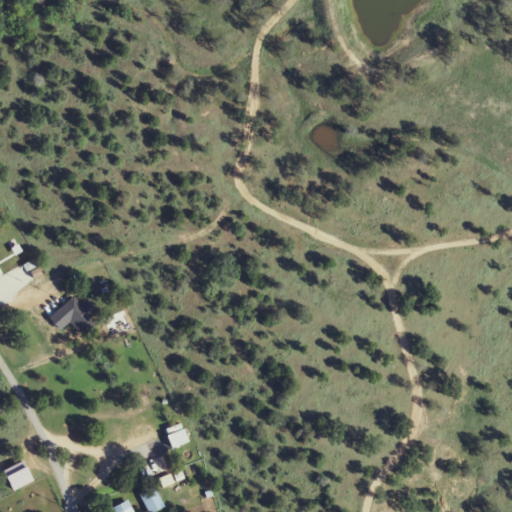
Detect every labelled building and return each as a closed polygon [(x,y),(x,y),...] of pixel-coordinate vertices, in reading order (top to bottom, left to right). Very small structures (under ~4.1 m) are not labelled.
[(59,303),(86,337),(99,326),(72,292),(59,303)] [(114,338),(136,329),(129,313),(107,322),(114,338)] [(172,473),(166,457),(139,467),(145,482),(172,473)] [(157,511),(165,508),(155,487),(140,495),(148,511),(157,511)] [(134,511),(130,502),(111,510),(111,511),(134,511)]
